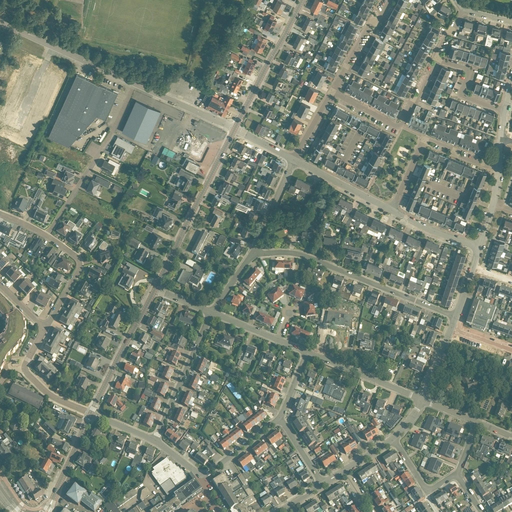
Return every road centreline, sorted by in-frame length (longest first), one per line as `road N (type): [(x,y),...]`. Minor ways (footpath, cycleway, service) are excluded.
road 1 (unclassified): [(0,22),(234,128)]
road 2 (residential): [(456,316),(300,254),(252,252)]
road 3 (secondary): [(153,291),(234,128)]
road 4 (residential): [(390,209),(423,137),(498,167)]
road 5 (residential): [(332,90),(398,126),(437,58)]
road 6 (secondary): [(234,128),(300,0)]
road 7 (residential): [(154,440),(211,312)]
road 8 (secondary): [(91,413),(153,291)]
road 9 (residential): [(422,398),(306,352)]
